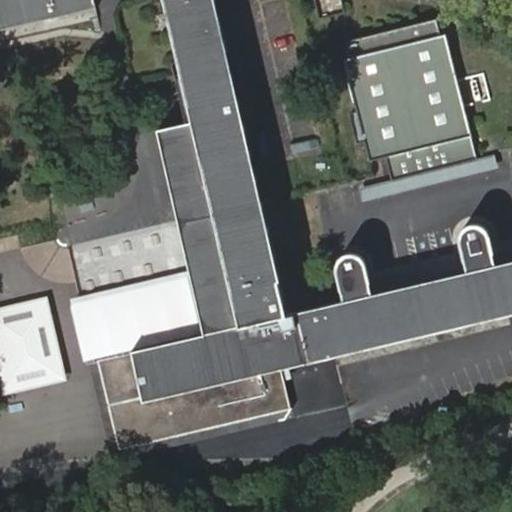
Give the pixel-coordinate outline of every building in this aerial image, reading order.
[(0,0),(0,38),(92,19),(89,0),(0,0)] [(204,334),(93,360),(111,435),(287,393),(280,368),(337,354),(338,354),(511,312),(511,257),(503,260),(471,267),(444,275),(372,289),(343,297),(285,309),(218,0),(162,0),(192,121),(213,209),(241,325),(204,334)] [(445,16),(342,44),(376,182),(478,155),(445,16)] [(192,121),(155,130),(189,273),(204,334),(241,325),(213,209),(192,121)] [(468,249),(471,267),(503,260),(495,230),(492,217),(481,215),(467,220),(463,235),(468,249)] [(335,273),(343,297),(372,289),(369,273),(365,259),(360,251),(353,247),(344,248),(337,256),(334,260),(335,273)] [(189,273),(78,300),(93,360),(204,334),(189,273)]
